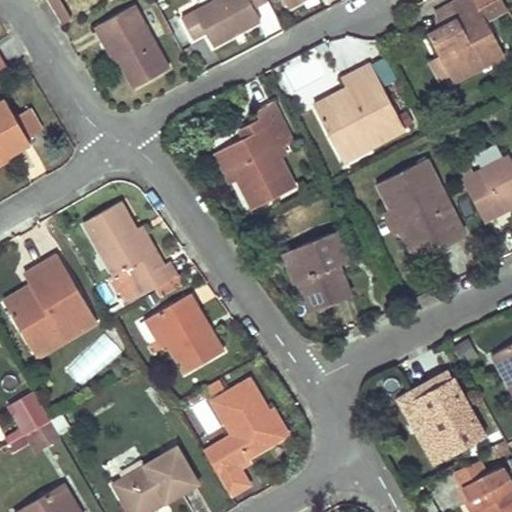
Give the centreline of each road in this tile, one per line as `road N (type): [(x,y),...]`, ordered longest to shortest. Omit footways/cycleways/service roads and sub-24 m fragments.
road 1 (residential): [(306,377),(150,161),(117,138)]
road 2 (residential): [(379,8),(329,23),(117,138)]
road 3 (residential): [(306,377),(511,280)]
road 4 (residential): [(117,138),(84,115),(11,0)]
road 5 (residential): [(117,138),(81,171),(0,218)]
